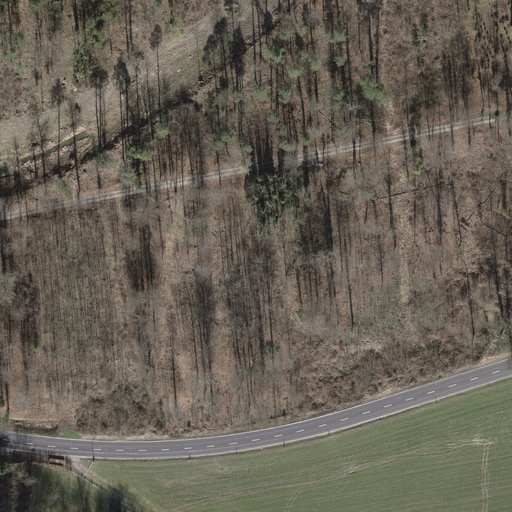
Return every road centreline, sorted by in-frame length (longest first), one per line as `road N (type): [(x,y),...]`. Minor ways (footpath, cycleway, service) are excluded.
road 1 (tertiary): [(511,366),(333,422),(230,444),(141,451),(0,438)]
road 2 (track): [(0,217),(511,110)]
